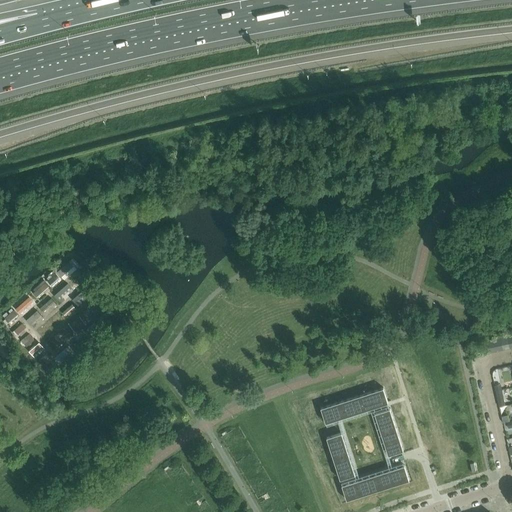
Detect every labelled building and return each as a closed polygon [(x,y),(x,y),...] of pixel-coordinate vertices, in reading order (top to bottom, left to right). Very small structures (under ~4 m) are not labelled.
[(62,276),(74,266),(70,261),(58,272),(62,276)] [(51,285),(60,278),(56,273),(47,281),(51,285)] [(38,298),(50,287),(46,282),(34,293),(38,298)] [(68,284),(55,296),(58,300),(71,288),(68,284)] [(85,289),(73,300),(77,304),(89,293),(85,289)] [(21,312),(31,301),(27,297),(17,308),(21,312)] [(51,298),(40,309),(43,312),(54,302),(51,298)] [(97,299),(88,308),(96,317),(105,308),(97,299)] [(9,323),(18,315),(14,310),(5,318),(9,323)] [(110,310),(101,318),(109,327),(118,319),(110,310)] [(37,311),(27,320),(31,325),(41,315),(37,311)] [(77,324),(73,328),(77,332),(86,324),(79,317),(75,321),(77,324)] [(95,323),(85,332),(95,343),(105,335),(95,323)] [(22,324),(13,332),(16,336),(26,328),(22,324)] [(26,336),(21,340),(27,346),(31,342),(26,336)] [(507,336),(500,337),(503,350),(510,349),(507,336)] [(500,337),(494,339),(497,351),(503,350),(500,337)] [(487,340),(490,353),(497,351),(494,339),(487,340)] [(86,340),(77,348),(83,355),(86,352),(85,351),(91,346),(86,340)] [(63,357),(60,359),(67,367),(79,356),(72,349),(63,357)] [(44,356),(39,360),(45,366),(49,363),(44,356)] [(383,388),(321,408),(326,423),(388,403),(383,388)] [(502,390),(495,391),(499,406),(505,405),(502,390)] [(390,408),(375,413),(389,455),(403,450),(390,408)] [(342,432),(327,437),(340,479),(355,474),(342,432)] [(404,465),(342,485),(347,500),(409,480),(404,465)]
